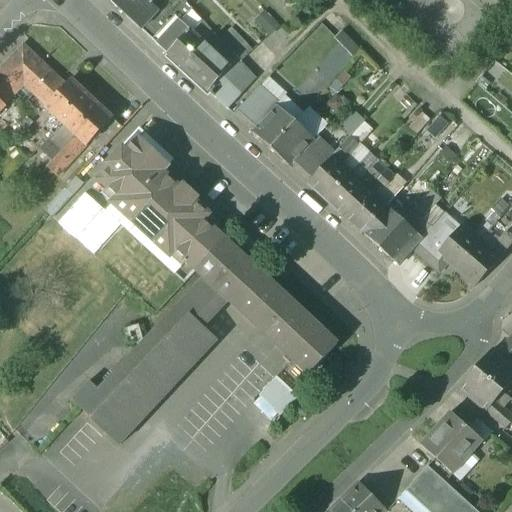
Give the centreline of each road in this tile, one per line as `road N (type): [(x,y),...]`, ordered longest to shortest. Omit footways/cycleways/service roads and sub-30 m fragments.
road 1 (residential): [(62,0),(395,325)]
road 2 (residential): [(471,329),(469,364),(320,511)]
road 3 (residential): [(244,511),(363,393),(395,325)]
